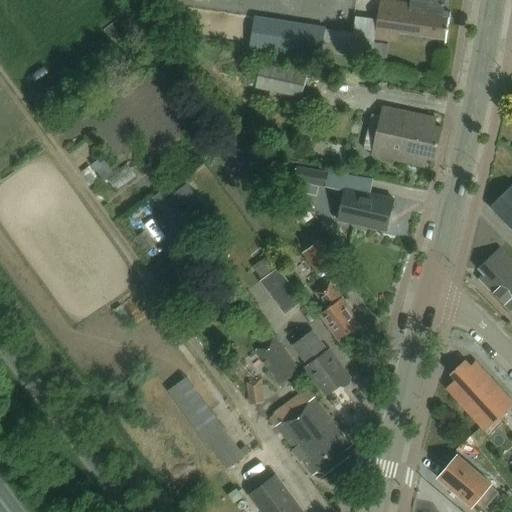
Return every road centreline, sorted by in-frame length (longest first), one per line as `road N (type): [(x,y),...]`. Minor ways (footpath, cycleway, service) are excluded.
road 1 (tertiary): [(431,294),(494,0)]
road 2 (tertiary): [(379,511),(431,294)]
road 3 (trunk): [(129,511),(0,342)]
